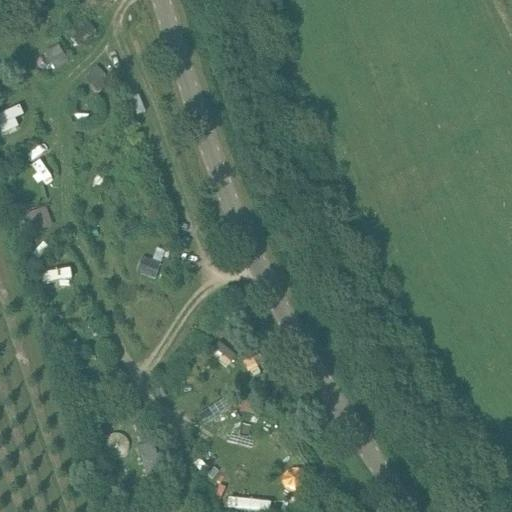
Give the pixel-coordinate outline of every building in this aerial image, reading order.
[(0,0),(0,13),(11,5),(6,0),(0,0)] [(72,0),(84,14),(101,0),(72,0)] [(97,68),(86,78),(100,92),(110,82),(97,68)] [(42,165),(26,166),(27,187),(42,186),(42,165)] [(24,217),(27,228),(30,234),(52,226),(46,209),(24,217)] [(147,260),(142,275),(155,279),(160,265),(147,260)] [(70,271),(42,276),(44,285),(72,280),(70,271)] [(257,414),(258,403),(242,402),(241,413),(257,414)] [(234,414),(211,416),(212,426),(235,424),(234,414)] [(288,426),(278,431),(293,458),(303,453),(288,426)] [(121,433),(104,440),(113,461),(130,454),(121,433)] [(285,493),(306,490),(304,468),(282,471),(285,493)]
